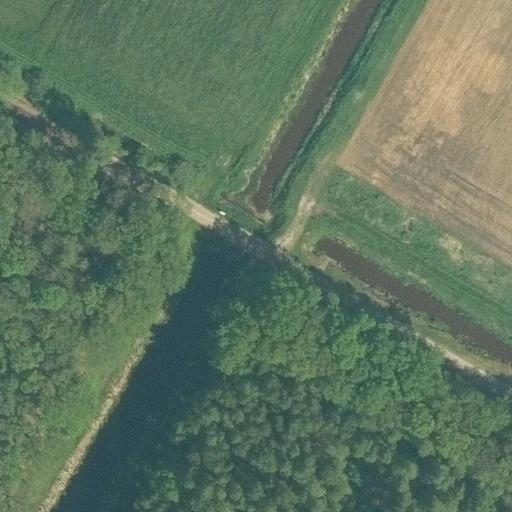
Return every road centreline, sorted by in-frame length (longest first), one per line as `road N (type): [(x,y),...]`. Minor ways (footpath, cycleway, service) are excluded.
road 1 (track): [(511,393),(209,220)]
road 2 (track): [(36,511),(209,220)]
road 3 (track): [(209,220),(0,95)]
